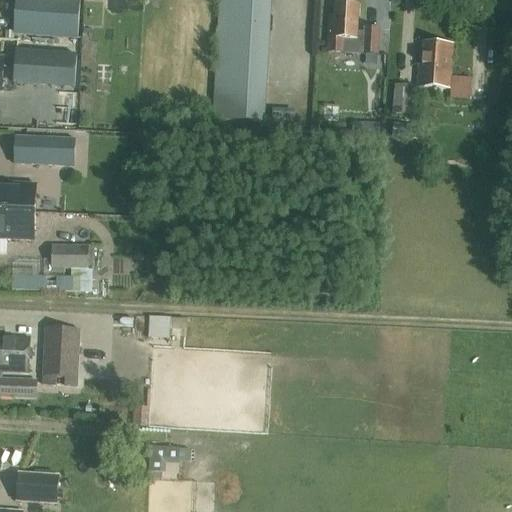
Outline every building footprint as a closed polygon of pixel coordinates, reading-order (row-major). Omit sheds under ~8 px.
[(0,0),(16,2),(14,35),(78,39),(81,1),(67,0),(0,0)] [(257,123),(263,1),(243,0),(220,0),(214,121),(257,123)] [(378,55),(379,29),(366,29),(365,37),(358,36),(359,6),(336,5),(335,18),(331,18),(329,53),(378,55)] [(451,91),(454,46),(424,44),(422,67),(420,67),(418,88),(451,91)] [(75,88),(77,56),(17,51),(15,83),(75,88)] [(412,115),(414,87),(394,86),(393,114),(412,115)] [(82,120),(82,107),(63,107),(63,120),(82,120)] [(15,166),(55,168),(56,141),(16,139),(15,166)] [(84,169),(84,154),(67,153),(66,169),(84,169)] [(0,211),(35,213),(36,185),(0,183),(0,211)] [(35,213),(0,211),(0,240),(34,242),(35,213)] [(90,271),(89,250),(89,247),(51,247),(52,271),(90,271)] [(39,292),(40,277),(12,276),(13,291),(39,292)] [(80,388),(80,380),(83,331),(46,328),(43,387),(56,387),(57,379),(68,379),(68,388),(80,388)] [(31,340),(0,338),(0,373),(29,375),(31,340)] [(88,378),(86,387),(104,391),(106,381),(88,378)] [(0,399),(38,401),(38,381),(0,379),(0,399)] [(19,475),(17,503),(57,505),(59,478),(19,475)]
